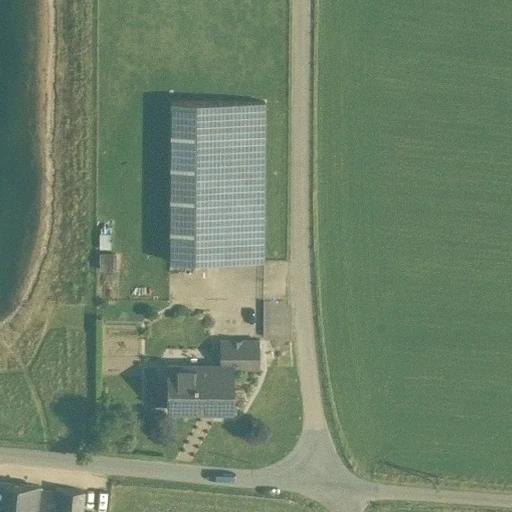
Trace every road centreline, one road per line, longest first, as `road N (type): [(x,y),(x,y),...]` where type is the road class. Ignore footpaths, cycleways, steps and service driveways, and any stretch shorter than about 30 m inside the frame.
road 1 (unclassified): [(303,0),(300,302),(333,484)]
road 2 (unclassified): [(0,455),(333,484)]
road 3 (unclassified): [(333,484),(511,500)]
